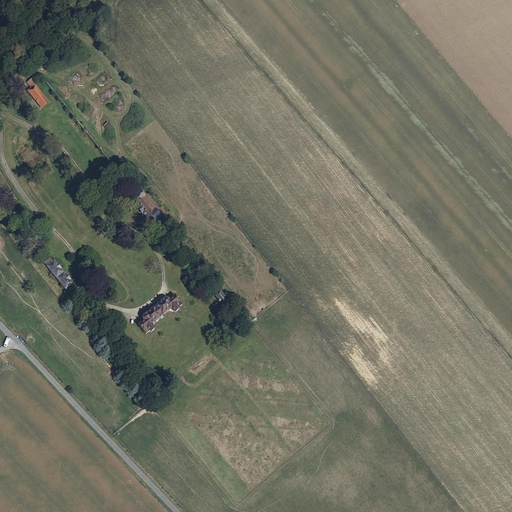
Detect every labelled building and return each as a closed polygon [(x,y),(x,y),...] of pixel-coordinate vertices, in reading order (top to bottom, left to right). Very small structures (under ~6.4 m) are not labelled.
[(42,109),(50,102),(31,81),(28,84),(31,87),(26,91),(42,109)] [(31,107),(12,83),(7,86),(11,91),(8,93),(22,110),(25,108),(26,111),(31,107)] [(138,214),(142,211),(136,204),(127,211),(133,217),(133,219),(142,231),(144,230),(150,238),(155,234),(154,233),(157,230),(152,223),(148,226),(138,214)] [(152,223),(142,211),(138,214),(148,226),(152,223)] [(44,268),(38,273),(61,300),(68,293),(49,270),(46,271),(44,268)] [(182,309),(177,304),(174,307),(168,305),(146,324),(146,327),(141,332),(148,340),(151,338),(152,340),(156,337),(155,335),(156,334),(154,332),(173,317),(177,321),(181,318),(180,316),(184,313),(184,312),(185,310),(184,309),(182,309)] [(227,315),(217,304),(212,308),(222,320),(227,315)]
